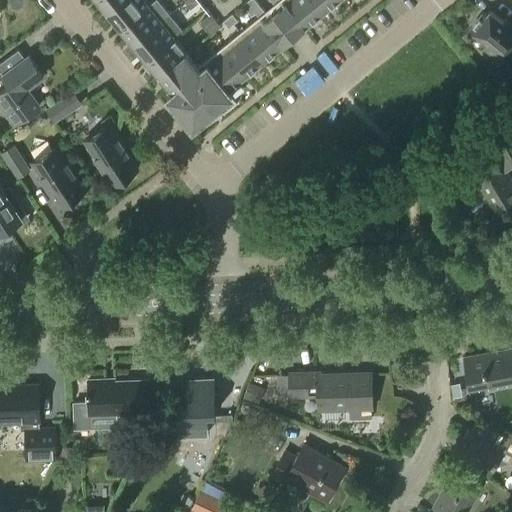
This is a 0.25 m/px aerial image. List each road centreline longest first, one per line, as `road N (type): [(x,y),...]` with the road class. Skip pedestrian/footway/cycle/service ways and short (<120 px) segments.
road 1 (residential): [(216,186),(441,0)]
road 2 (tertiary): [(224,305),(511,273)]
road 3 (residential): [(216,186),(63,0)]
road 4 (tertiary): [(0,313),(224,305)]
road 5 (residential): [(392,511),(433,433),(432,350)]
